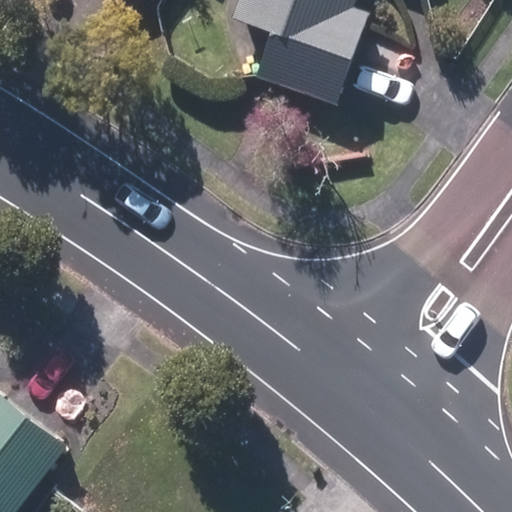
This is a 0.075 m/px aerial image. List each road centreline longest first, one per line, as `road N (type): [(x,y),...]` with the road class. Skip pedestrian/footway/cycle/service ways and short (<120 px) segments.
road 1 (tertiary): [(0,139),(332,371)]
road 2 (residential): [(332,371),(511,152)]
road 3 (residential): [(511,272),(399,429)]
